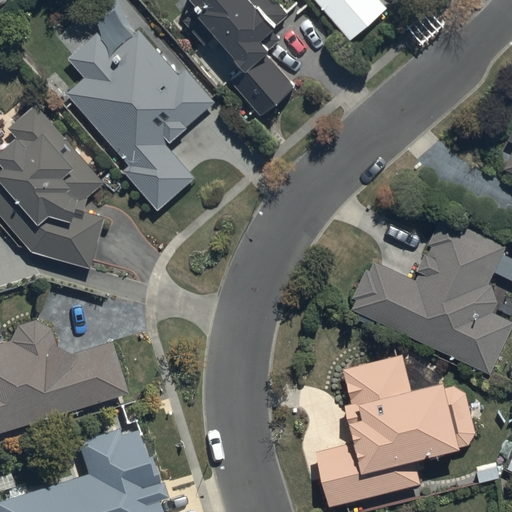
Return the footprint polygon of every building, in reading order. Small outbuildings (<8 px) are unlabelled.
[(202,0),(186,14),(214,48),(225,40),(235,52),(240,48),(251,61),(228,80),(252,109),(259,103),(264,109),(297,82),(267,47),(282,34),(273,24),(290,10),(281,0),(202,0)] [(325,0),(352,32),(388,1),(387,0),(325,0)] [(115,46),(98,26),(68,51),(86,73),(69,87),(129,159),(125,163),(159,203),(196,172),(167,137),(218,96),(188,60),(180,68),(140,23),(115,46)] [(93,262),(106,214),(83,205),(87,193),(107,175),(36,97),(9,122),(15,128),(0,142),(0,205),(35,246),(93,262)] [(416,274),(376,255),(371,267),(367,265),(355,290),(359,291),(353,305),(491,369),(511,322),(511,314),(495,306),(499,297),(489,279),(508,241),(443,209),(418,262),(421,263),(416,274)] [(0,426),(128,387),(112,337),(73,350),(56,340),(48,322),(36,316),(18,320),(9,336),(0,338),(0,426)] [(354,436),(318,444),(331,497),(422,475),(416,450),(472,436),(478,426),(469,387),(451,378),(450,369),(412,377),(405,347),(344,359),(352,396),(346,397),(354,436)] [(87,470),(71,475),(0,496),(0,511),(161,511),(157,496),(167,494),(154,451),(147,453),(138,424),(120,430),(118,424),(78,436),(87,470)]
